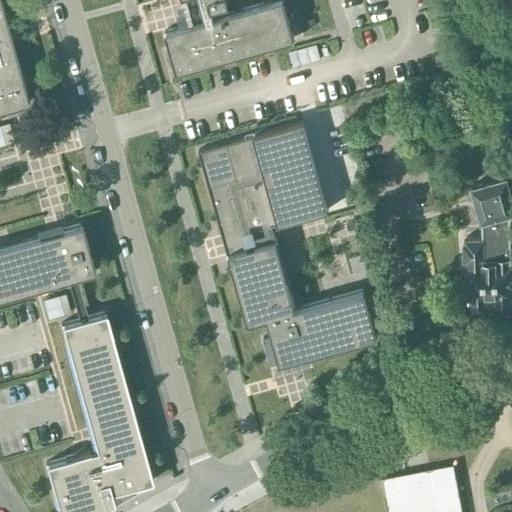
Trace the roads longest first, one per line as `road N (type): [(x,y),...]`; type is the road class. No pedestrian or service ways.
road 1 (unclassified): [(214,492),(193,448),(69,0)]
road 2 (residential): [(214,492),(405,390),(458,379),(511,380)]
